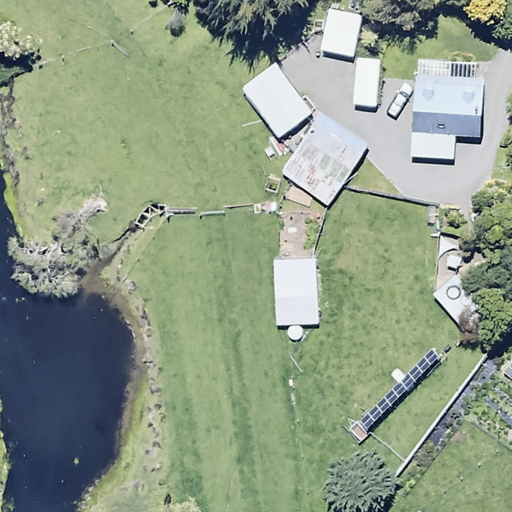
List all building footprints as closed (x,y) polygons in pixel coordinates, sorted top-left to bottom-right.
[(361,13),(328,6),(319,47),(352,55),(361,13)] [(478,64),(414,59),(408,153),(452,156),(454,132),(473,134),(478,64)] [(310,110),(273,62),(241,87),(277,135),(310,110)] [(362,152),(316,120),(282,169),(327,202),(362,152)] [(314,256),(272,257),(274,322),(330,320),(329,296),(315,297),(314,256)]
